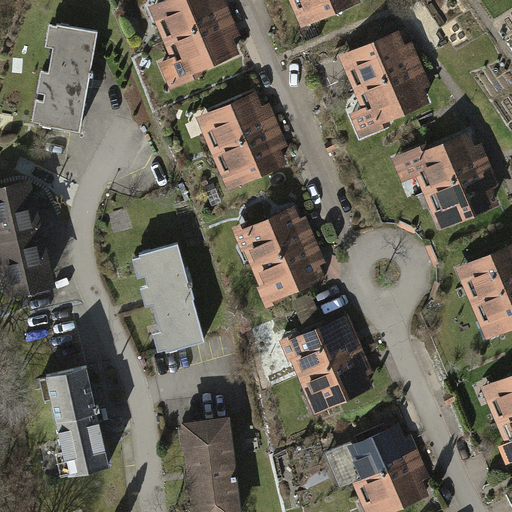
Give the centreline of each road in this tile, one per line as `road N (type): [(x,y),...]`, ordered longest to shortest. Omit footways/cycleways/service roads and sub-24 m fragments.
road 1 (residential): [(155,511),(137,389),(79,247),(88,193),(121,132)]
road 2 (residential): [(243,0),(357,262)]
road 3 (residential): [(475,511),(382,304)]
road 4 (residential): [(382,304),(412,286),(410,259),(378,245),(357,262)]
